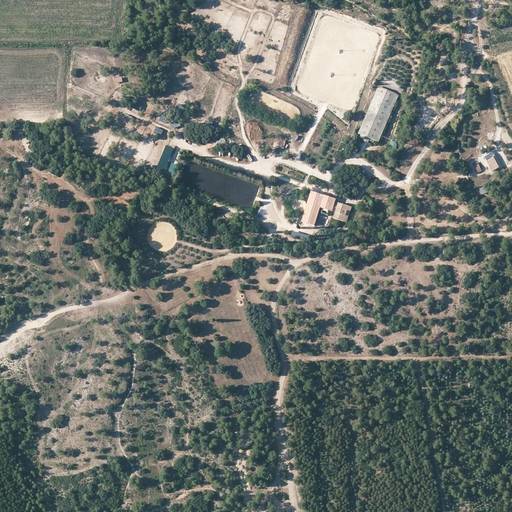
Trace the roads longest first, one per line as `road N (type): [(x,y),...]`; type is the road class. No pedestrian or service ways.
road 1 (track): [(0,344),(51,314),(116,300),(226,256),(295,262),(402,242),(410,227),(407,178),(460,106),(474,16)]
road 2 (track): [(443,511),(417,358),(282,353)]
road 3 (track): [(296,511),(281,445),(284,368),(271,312),(295,262)]
